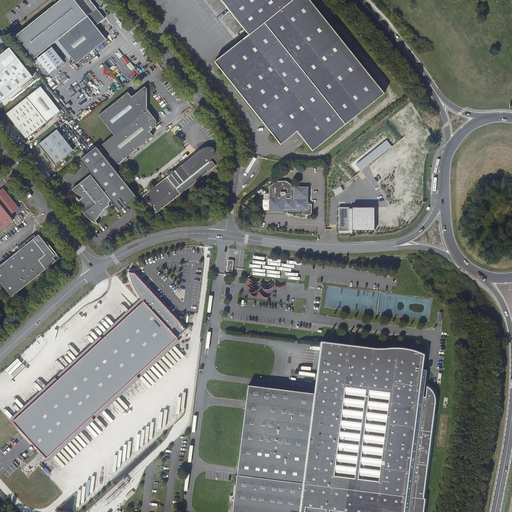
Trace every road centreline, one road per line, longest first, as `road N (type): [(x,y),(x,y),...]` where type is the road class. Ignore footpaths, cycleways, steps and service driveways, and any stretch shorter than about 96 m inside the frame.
road 1 (unclassified): [(225,234),(232,141),(123,0)]
road 2 (unknown): [(46,511),(192,359)]
road 3 (unknown): [(99,511),(181,431),(192,359)]
road 4 (unknown): [(96,269),(116,296),(0,391)]
road 5 (unclassified): [(225,234),(287,245),(388,246)]
road 6 (unclassified): [(0,149),(96,269)]
road 7 (unclassified): [(96,269),(163,236),(225,234)]
road 8 (unknown): [(207,260),(152,267),(179,304),(191,279)]
road 9 (unclassified): [(0,355),(96,269)]
